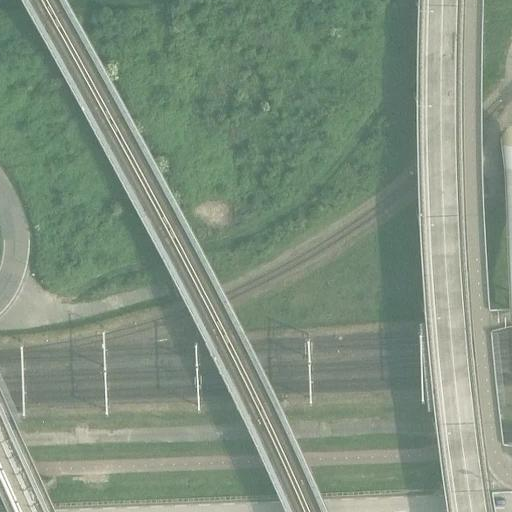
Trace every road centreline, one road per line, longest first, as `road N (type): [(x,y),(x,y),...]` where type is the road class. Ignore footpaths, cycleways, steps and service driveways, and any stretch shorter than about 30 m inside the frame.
road 1 (track): [(42,313),(91,282),(268,222),(331,172),(407,82),(511,36)]
road 2 (tertiary): [(469,511),(446,320),(439,0)]
